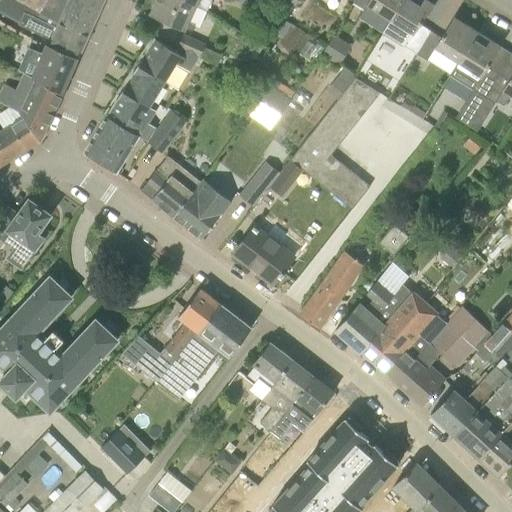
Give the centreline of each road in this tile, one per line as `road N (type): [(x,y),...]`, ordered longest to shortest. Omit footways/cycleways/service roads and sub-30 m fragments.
road 1 (residential): [(500,511),(393,408),(273,313)]
road 2 (residential): [(273,313),(56,158)]
road 3 (residential): [(122,511),(273,313)]
road 4 (residential): [(56,158),(119,0)]
